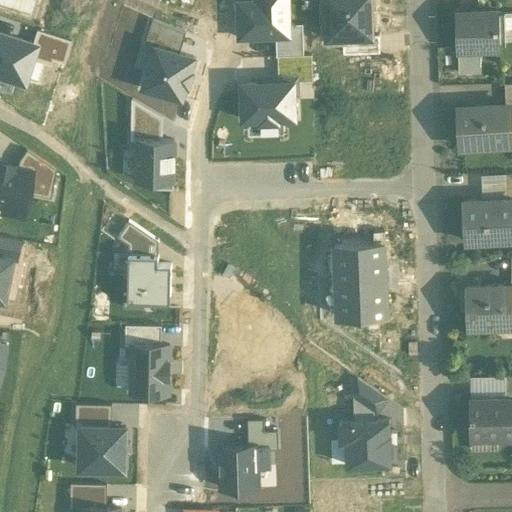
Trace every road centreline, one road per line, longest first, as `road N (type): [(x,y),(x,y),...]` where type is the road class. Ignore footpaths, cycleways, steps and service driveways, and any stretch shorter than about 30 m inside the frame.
road 1 (residential): [(150,511),(196,402),(199,199)]
road 2 (residential): [(436,498),(425,190)]
road 3 (residential): [(199,199),(425,190)]
road 4 (residential): [(425,190),(418,0)]
road 5 (residential): [(199,199),(199,136),(224,52)]
